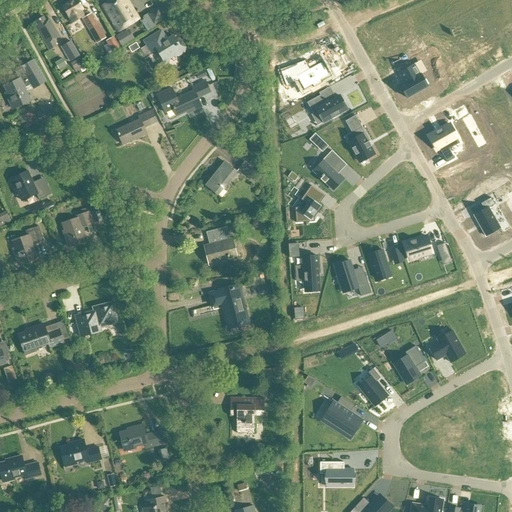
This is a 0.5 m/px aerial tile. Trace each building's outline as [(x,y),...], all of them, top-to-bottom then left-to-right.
[(77,0),(73,0),(62,7),(63,8),(62,9),(63,11),(64,11),(69,18),(72,24),(82,18),(91,34),(96,43),(104,38),(97,25),(91,14),(85,18),(81,11),(83,10),(77,0)] [(118,32),(140,19),(128,0),(111,0),(102,6),(118,32)] [(511,6),(499,12),(508,34),(511,32),(511,6)] [(164,18),(158,7),(147,14),(153,24),(164,18)] [(499,12),(482,19),(487,31),(493,29),(497,39),(508,34),(499,12)] [(59,37),(58,35),(49,20),(45,22),(43,18),(36,22),(38,26),(36,27),(49,50),(57,46),(54,40),(59,37)] [(134,39),(128,29),(116,37),(122,46),(134,39)] [(145,41),(147,46),(142,49),(145,55),(151,51),(151,52),(157,49),(162,57),(158,59),(163,66),(168,62),(170,56),(174,54),(179,56),(184,52),(185,47),(181,41),(176,40),(173,36),(168,40),(167,38),(166,38),(161,31),(145,41)] [(376,45),(383,57),(403,45),(396,33),(376,45)] [(473,33),(457,41),(468,63),(479,58),(474,47),(479,45),(473,33)] [(120,48),(113,37),(106,42),(112,53),(120,48)] [(457,41),(441,49),(446,61),(452,58),(457,68),(468,63),(457,41)] [(78,56),(70,42),(61,47),(69,62),(78,56)] [(136,42),(128,47),(132,52),(132,53),(140,48),(136,42)] [(63,59),(55,63),(58,69),(66,65),(63,59)] [(33,90),(46,83),(33,61),(20,68),(21,71),(16,73),(19,80),(4,87),(9,99),(8,99),(13,111),(30,103),(24,89),(30,86),(33,90)] [(77,64),(75,61),(70,63),(75,72),(82,68),(79,63),(77,64)] [(305,62),(280,71),(286,86),(298,80),(305,91),(314,86),(315,89),(322,85),(321,82),(330,77),(322,64),(310,71),(305,62)] [(413,65),(399,73),(405,83),(400,86),(407,98),(419,91),(420,93),(426,89),(425,88),(428,86),(421,74),(419,75),(413,65)] [(199,79),(207,75),(204,68),(195,72),(199,79)] [(63,84),(81,118),(111,103),(93,69),(63,84)] [(194,91),(178,99),(173,89),(158,96),(166,113),(174,109),(178,116),(192,109),(193,111),(202,107),(198,98),(211,93),(206,81),(193,87),(194,91)] [(339,96),(326,103),(321,94),(307,102),(313,114),(317,111),(323,122),(321,123),(322,123),(323,123),(331,118),(332,120),(340,116),(339,114),(348,109),(347,108),(346,109),(339,96)] [(511,106),(507,109),(501,99),(491,104),(502,126),(511,120),(511,106)] [(491,104),(480,110),(485,120),(480,123),(486,135),(502,126),(491,104)] [(144,129),(157,123),(152,111),(138,117),(139,120),(116,130),(123,145),(147,134),(144,129)] [(345,122),(347,127),(357,121),(355,117),(345,122)] [(450,124),(429,136),(437,150),(439,149),(447,163),(454,159),(446,145),(457,138),(450,124)] [(348,143),(360,163),(374,156),(370,149),(371,148),(371,147),(369,148),(367,144),(370,142),(361,128),(351,134),(355,140),(348,143)] [(325,158),(330,163),(336,156),(331,151),(325,158)] [(461,170),(451,176),(457,186),(478,174),(469,158),(458,165),(461,170)] [(313,171),(333,190),(344,179),(343,178),(343,179),(337,174),(338,173),(337,174),(323,160),(313,171)] [(234,175),(237,172),(226,162),(216,175),(215,174),(206,185),(222,199),(231,187),(225,182),(232,173),(234,175)] [(239,170),(255,182),(259,177),(255,173),(256,172),(245,163),(239,170)] [(41,199),(47,197),(40,182),(34,185),(27,172),(10,179),(16,190),(18,189),(23,201),(38,194),(41,199)] [(457,186),(463,197),(473,191),(476,197),(487,190),(478,174),(457,186)] [(305,207),(295,207),(296,223),(314,221),(314,214),(316,211),(318,213),(323,205),(320,203),(325,196),(313,187),(308,194),(306,192),(301,199),(308,204),(306,207),(305,207)] [(484,210),(474,216),(486,237),(500,228),(489,208),(495,205),(491,198),(481,204),(484,210)] [(33,214),(44,209),(43,205),(31,209),(33,214)] [(10,209),(0,213),(0,223),(1,225),(14,220),(10,209)] [(81,227),(92,223),(88,212),(76,216),(76,219),(61,224),(66,236),(64,236),(68,248),(86,242),(81,227)] [(39,226),(33,229),(38,243),(44,240),(39,226)] [(211,265),(225,261),(236,258),(228,227),(224,228),(224,229),(208,233),(211,245),(207,247),(211,265)] [(32,245),(38,243),(34,231),(27,234),(27,236),(12,241),(17,253),(15,254),(18,265),(36,259),(32,245)] [(410,242),(404,243),(406,250),(409,259),(429,252),(430,252),(432,252),(430,247),(427,236),(422,238),(415,240),(415,239),(414,239),(415,240),(410,241),(409,241),(410,242)] [(289,244),(288,244),(289,258),(290,258),(298,257),(297,243),(289,244)] [(445,243),(436,246),(441,260),(449,257),(451,262),(445,243)] [(399,248),(390,251),(395,264),(403,261),(399,248)] [(383,275),(389,273),(388,271),(382,250),(367,255),(374,278),(383,275)] [(317,256),(302,257),(305,288),(319,287),(317,256)] [(349,261),(334,265),(338,276),(335,277),(338,276),(343,293),(358,288),(360,296),(371,293),(364,273),(354,276),(349,261)] [(242,289),(250,287),(248,277),(240,279),(242,289)] [(228,327),(236,325),(248,322),(242,299),(243,299),(239,286),(209,294),(212,306),(222,304),(228,327)] [(99,327),(120,322),(115,301),(93,306),(94,309),(75,314),(76,319),(81,335),(100,330),(99,327)] [(303,319),(303,308),(294,308),(294,320),(303,319)] [(64,343),(59,328),(47,332),(44,324),(30,328),(31,330),(18,335),(24,352),(25,355),(36,351),(35,348),(48,344),(50,348),(64,343)] [(391,331),(376,341),(380,348),(396,338),(391,331)] [(446,355),(450,363),(465,354),(452,331),(437,339),(438,342),(429,348),(436,360),(446,355)] [(354,344),(337,354),(340,360),(358,351),(354,344)] [(415,346),(405,352),(407,356),(393,364),(406,384),(420,375),(415,367),(425,361),(415,346)] [(11,380),(19,378),(15,364),(7,367),(11,380)] [(267,374),(279,373),(278,366),(266,368),(267,374)] [(358,386),(373,405),(386,395),(374,381),(379,377),(372,367),(367,371),(370,376),(358,386)] [(84,372),(79,374),(81,381),(92,378),(91,374),(85,376),(84,372)] [(308,376),(304,383),(310,387),(315,380),(308,376)] [(341,397),(336,404),(324,396),(323,397),(333,403),(324,416),(353,434),(361,421),(365,423),(365,422),(355,416),(349,413),(354,405),(341,397)] [(264,415),(265,398),(231,398),(231,415),(237,415),(236,432),(254,432),(255,415),(264,415)] [(162,430),(146,434),(144,424),(132,427),(132,429),(120,432),(125,452),(136,449),(135,446),(146,443),(147,447),(165,442),(162,430)] [(102,459),(98,446),(87,449),(84,439),(73,442),(73,445),(60,448),(65,467),(77,464),(76,461),(86,458),(87,463),(96,460),(102,459)] [(24,465),(22,455),(10,458),(11,460),(0,463),(0,469),(3,480),(24,474),(25,479),(41,474),(38,462),(30,464),(30,463),(24,465)] [(351,469),(344,469),(344,462),(320,462),(320,474),(329,474),(329,484),(339,484),(339,486),(350,486),(350,485),(351,485),(351,475),(351,469)] [(265,466),(253,469),(255,475),(267,472),(265,466)] [(110,487),(116,485),(113,473),(107,475),(110,487)] [(239,491),(247,489),(245,483),(237,485),(239,491)] [(53,490),(44,493),(46,502),(55,500),(53,490)] [(165,511),(165,510),(167,510),(164,496),(148,500),(150,506),(144,507),(144,511),(165,511)] [(116,497),(110,498),(113,511),(115,511),(119,511),(116,497)] [(363,498),(350,511),(360,511),(369,503),(363,498)] [(385,511),(391,506),(384,499),(381,502),(377,498),(364,511),(385,511)] [(440,511),(443,500),(427,498),(426,507),(421,506),(421,505),(412,504),(410,511),(440,511)]
